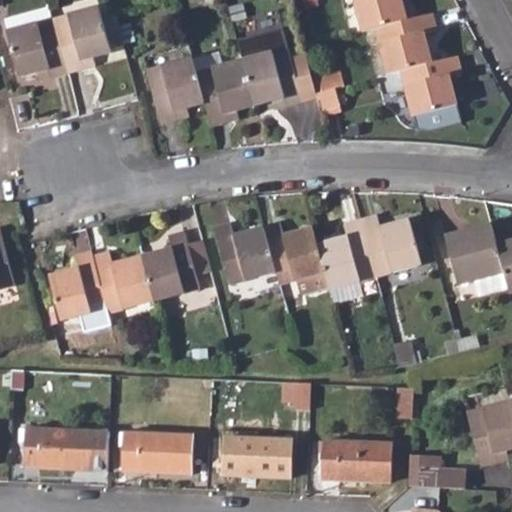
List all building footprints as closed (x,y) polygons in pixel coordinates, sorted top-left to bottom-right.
[(353,0),(362,31),(380,27),(405,20),(400,0),(353,0)] [(98,6),(52,18),(67,70),(86,66),(83,58),(94,56),(109,52),(98,6)] [(405,20),(380,27),(391,72),(404,68),(433,60),(426,32),(439,29),(435,12),(405,20)] [(19,74),(35,70),(47,67),(49,75),(67,70),(52,18),(8,30),(19,74)] [(286,27),(240,39),(245,60),(257,105),(275,100),(285,97),(287,105),(319,96),(311,63),(296,67),(294,58),(286,27)] [(221,52),(195,60),(206,102),(213,124),(230,119),(228,112),(238,110),(257,105),(245,60),(225,66),(221,52)] [(309,54),(294,58),(296,67),(311,63),(309,54)] [(433,60),(404,68),(416,115),(459,103),(451,74),(464,70),(460,54),(433,60)] [(94,56),(83,58),(86,66),(96,63),(94,56)] [(179,118),(177,110),(187,107),(206,102),(195,60),(195,58),(150,70),(164,122),(179,118)] [(47,67),(35,70),(37,78),(49,75),(47,67)] [(285,97),(275,100),(277,108),(287,105),(285,97)] [(459,103),(416,115),(419,127),(433,123),(436,125),(449,121),(450,119),(462,116),(459,103)] [(187,107),(177,110),(179,118),(190,115),(187,107)] [(238,110),(228,112),(230,119),(240,117),(238,110)] [(379,219),(363,223),(377,279),(423,267),(413,225),(383,232),(379,219)] [(351,241),(321,248),(327,274),(331,290),(377,279),(363,223),(348,227),(351,241)] [(277,272),(266,229),(237,236),(234,225),(218,229),(232,284),(277,272)] [(283,225),(266,229),(277,272),(280,286),(302,280),(327,274),(321,248),(316,230),(287,238),(283,225)] [(498,249),(493,229),(476,233),(477,239),(467,242),(465,235),(447,240),(458,283),(474,279),(478,296),(508,288),(503,271),(498,249)] [(0,287),(13,284),(0,230),(0,287)] [(169,249),(141,257),(152,300),(197,288),(193,276),(186,245),(183,232),(166,237),(169,249)] [(202,240),(186,245),(193,276),(210,271),(202,240)] [(511,246),(498,249),(503,271),(508,288),(509,292),(511,291),(511,246)] [(91,256),(89,251),(74,255),(76,267),(47,276),(57,319),(103,307),(91,256)] [(107,251),(91,256),(103,307),(105,313),(152,300),(141,257),(111,264),(107,251)] [(327,274),(302,280),(306,297),(331,290),(327,274)] [(394,348),(400,370),(417,365),(414,354),(411,344),(394,348)] [(414,354),(417,365),(422,364),(419,352),(414,354)] [(13,371),(13,391),(24,392),(25,371),(13,371)] [(296,383),(295,410),(311,412),(312,384),(296,383)] [(401,388),(400,418),(414,419),(415,389),(401,388)] [(511,442),(511,405),(509,395),(463,407),(476,459),(506,452),(504,444),(511,442)] [(28,419),(27,431),(47,432),(48,419),(28,419)] [(27,431),(26,468),(109,471),(110,434),(47,432),(27,431)] [(127,435),(125,472),(192,475),(194,438),(127,435)] [(226,439),(225,476),(292,479),(294,441),(226,439)] [(326,443),(324,481),(392,483),(393,446),(326,443)] [(412,460),(410,491),(463,493),(464,473),(438,472),(438,461),(412,460)]
